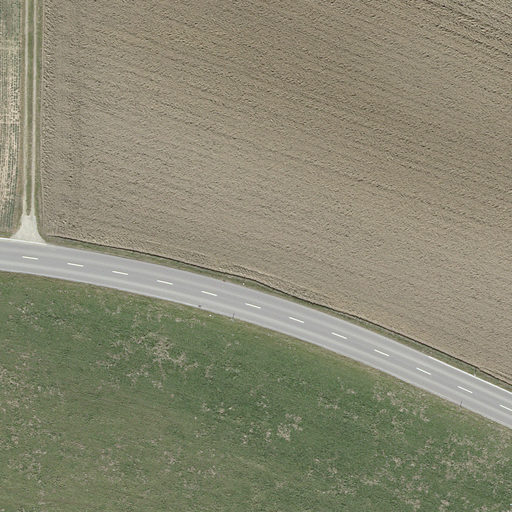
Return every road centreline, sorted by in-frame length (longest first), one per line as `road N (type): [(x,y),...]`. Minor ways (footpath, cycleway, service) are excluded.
road 1 (tertiary): [(511,413),(363,346),(190,288),(0,254)]
road 2 (track): [(30,256),(35,0)]
